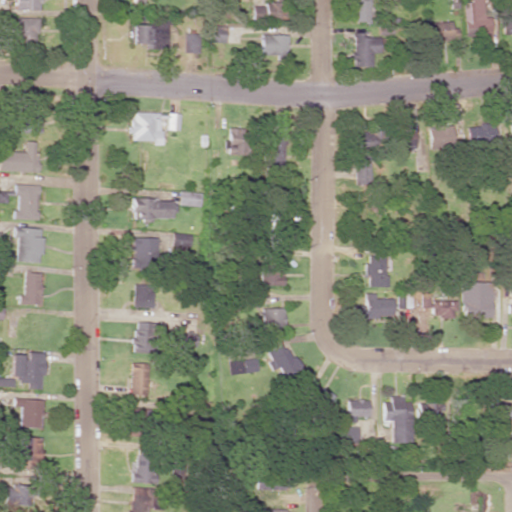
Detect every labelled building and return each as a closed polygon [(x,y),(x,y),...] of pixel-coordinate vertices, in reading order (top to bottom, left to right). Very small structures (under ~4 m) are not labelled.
[(37,0),(12,0),(12,10),(37,10),(37,0)] [(367,0),(351,0),(351,23),(367,23),(367,0)] [(462,39),(489,38),(488,19),(482,19),(481,0),(468,0),(468,2),(461,2),(462,39)] [(281,2),(249,4),(250,19),(282,17),(281,2)] [(500,35),(511,34),(511,9),(499,10),(500,35)] [(35,18),(14,18),(13,43),(35,43),(35,18)] [(428,41),(450,41),(449,22),(428,22),(428,41)] [(128,44),(142,44),(142,48),(164,49),(164,44),(148,44),(148,25),(128,25),(128,44)] [(207,42),(222,42),(222,28),(207,29),(207,42)] [(196,34),(181,34),(181,53),(196,53),(196,34)] [(376,53),(376,34),(350,35),(351,67),(369,66),(369,53),(376,53)] [(284,35),(258,35),(257,56),(284,57),(284,35)] [(151,141),(150,145),(158,145),(159,113),(128,113),(127,140),(151,141)] [(176,130),(177,113),(165,113),(164,130),(176,130)] [(466,148),(493,147),(493,125),(466,126),(466,148)] [(426,148),(448,148),(448,126),(426,126),(426,148)] [(241,154),(240,128),(225,128),(225,140),(221,140),(222,155),(241,154)] [(412,149),(411,128),(393,129),(394,149),(412,149)] [(289,154),(283,154),(283,132),(269,132),(269,170),(264,170),(264,176),(289,177),(289,154)] [(367,185),(369,132),(351,132),(350,184),(367,185)] [(0,171),(35,172),(36,155),(32,154),(33,141),(22,141),(22,152),(0,151),(0,171)] [(13,189),(12,219),(35,220),(36,190),(13,189)] [(177,205),(198,206),(198,192),(177,192),(177,205)] [(172,218),(173,200),(130,199),(129,220),(149,220),(149,218),(172,218)] [(13,262),(36,262),(36,254),(40,254),(40,237),(38,236),(38,228),(11,227),(11,237),(14,237),(13,262)] [(154,258),(155,238),(130,237),(129,269),(148,269),(148,258),(154,258)] [(382,287),(384,255),(365,254),(363,286),(382,287)] [(280,285),(279,264),(259,264),(259,286),(280,285)] [(38,272),(22,272),(21,295),(16,295),(15,304),(37,305),(38,272)] [(490,282),(458,282),(457,316),(489,317),(490,282)] [(151,308),(151,286),(130,286),(130,308),(151,308)] [(351,304),(352,319),(390,318),(389,298),(372,299),(372,294),(362,294),(362,304),(351,304)] [(430,299),(431,318),(453,317),(452,300),(437,301),(437,299),(430,299)] [(259,309),(260,334),(282,334),(282,308),(259,309)] [(151,353),(150,322),(130,323),(132,354),(151,353)] [(177,331),(176,347),(194,347),(194,332),(177,331)] [(278,380),(297,368),(281,343),(262,355),(278,380)] [(9,355),(8,376),(16,376),(16,383),(24,383),(24,389),(40,389),(40,353),(25,352),(24,355),(9,355)] [(146,363),(128,363),(127,396),(154,396),(155,381),(145,381),(146,363)] [(332,397),(319,389),(312,400),(324,408),(332,397)] [(388,443),(408,442),(407,402),(400,402),(400,398),(379,399),(380,420),(387,420),(388,443)] [(15,428),(39,428),(39,399),(16,399),(15,428)] [(338,422),(357,422),(357,418),(367,418),(367,400),(345,400),(344,413),(338,413),(338,422)] [(415,421),(443,421),(442,402),(414,402),(415,421)] [(508,426),(508,403),(485,403),(485,426),(508,426)] [(344,440),(354,441),(356,429),(345,428),(344,440)] [(11,467),(38,468),(39,437),(16,437),(16,445),(12,445),(11,467)] [(131,483),(152,484),(153,456),(132,455),(131,483)] [(285,490),(285,473),(254,471),(253,489),(285,490)] [(30,485),(3,484),(2,499),(13,499),(12,505),(29,506),(30,485)] [(144,511),(145,509),(161,509),(161,488),(128,488),(127,511),(144,511)]
